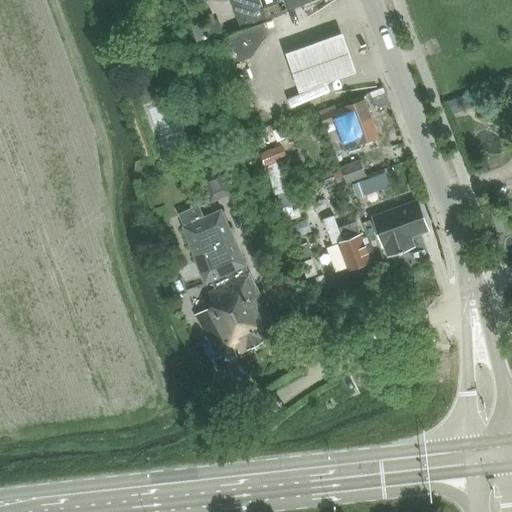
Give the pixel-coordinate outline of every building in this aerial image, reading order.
[(262,7),(259,0),(229,0),(239,27),(281,13),(277,2),(262,7)] [(284,0),(288,9),(312,0),(284,0)] [(229,35),(239,62),(250,58),(268,33),(264,22),(229,35)] [(282,44),(306,46),(307,23),(293,22),(293,23),(283,23),(282,44)] [(341,32),(285,50),(298,90),(354,73),(341,32)] [(320,111),(325,123),(336,118),(346,147),(377,136),(364,100),(336,110),(334,105),(320,111)] [(176,160),(164,101),(139,106),(151,165),(176,160)] [(341,166),(346,182),(365,175),(360,159),(341,166)] [(202,177),(212,202),(234,193),(223,168),(202,177)] [(425,224),(417,203),(374,219),(383,245),(385,245),(387,250),(393,253),(399,252),(403,250),(407,247),(410,242),(408,236),(410,235),(408,230),(425,224)] [(222,210),(183,228),(205,288),(213,284),(247,269),(222,210)] [(343,240),(338,242),(348,271),(350,270),(354,271),(359,269),(360,266),(371,262),(356,221),(338,228),(343,240)] [(412,234),(422,268),(436,264),(426,230),(412,234)] [(216,304),(197,314),(219,357),(237,348),(240,353),(280,332),(247,269),(213,284),(215,290),(210,292),(216,304)]
